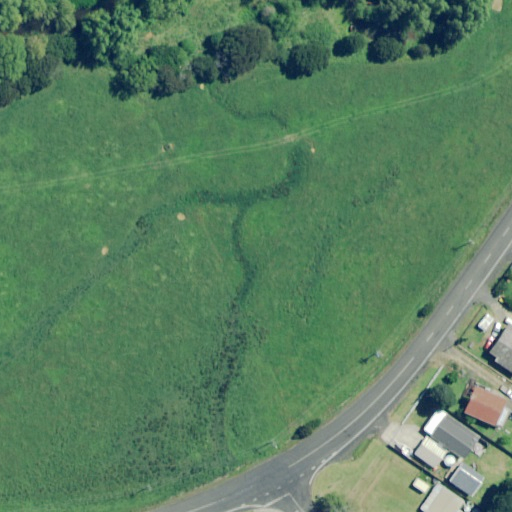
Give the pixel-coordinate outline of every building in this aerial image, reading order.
[(491,319),(484,314),(475,327),(482,332),(491,319)] [(511,331),(504,326),(484,358),(511,375),(511,331)] [(502,400),(470,387),(459,412),(499,429),(506,412),(499,408),(502,400)] [(423,434),(409,453),(432,470),(446,450),(460,460),(475,438),(435,409),(419,431),(423,434)] [(481,478),(458,462),(444,482),(468,498),(481,478)] [(426,487),(413,478),(409,485),(421,494),(426,487)] [(460,502),(434,485),(417,510),(420,511),(457,511),(454,510),(460,502)]
